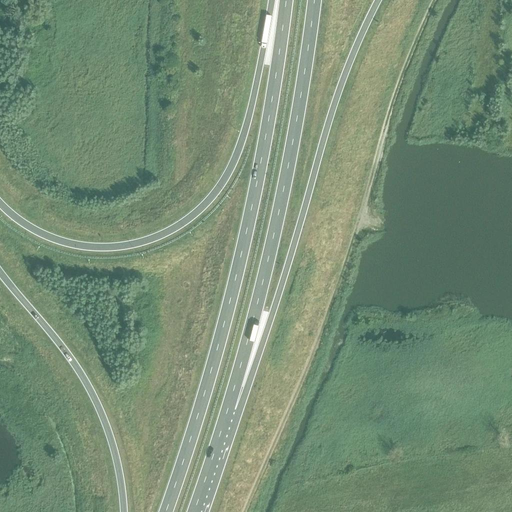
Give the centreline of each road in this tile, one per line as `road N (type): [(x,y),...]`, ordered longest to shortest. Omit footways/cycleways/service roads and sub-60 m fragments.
road 1 (track): [(434,0),(391,101),(317,341),(245,511)]
road 2 (trunk): [(286,0),(237,269),(165,511)]
road 3 (trunk): [(273,0),(233,163),(186,220),(127,245),(79,245),(22,223),(0,202)]
road 4 (trunk): [(228,407),(269,322),(331,111),(379,0)]
road 5 (trunk): [(228,407),(276,221),(314,0)]
road 6 (trunk): [(0,273),(90,390),(110,437),(123,511)]
